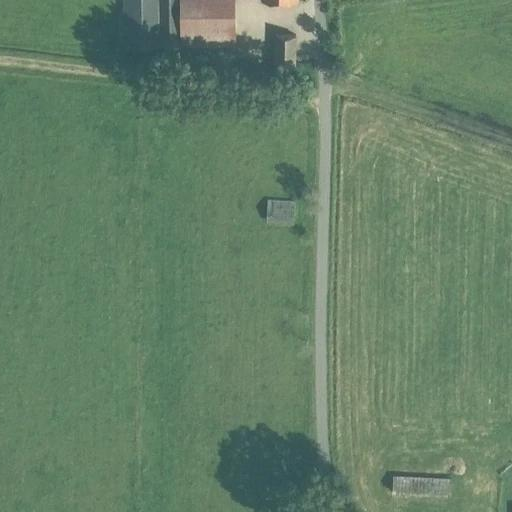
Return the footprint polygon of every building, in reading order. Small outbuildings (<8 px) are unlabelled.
[(161,48),(161,0),(123,0),(123,48),(161,48)] [(241,29),(241,11),(183,13),(184,30),(241,29)] [(275,36),(275,50),(274,67),(296,68),(297,36),(275,36)] [(267,223),(294,224),(295,201),(269,201),(267,223)] [(392,492),(450,496),(451,479),(393,476),(392,492)]
